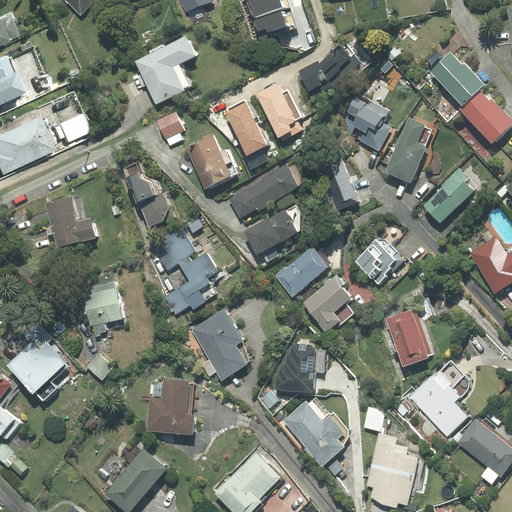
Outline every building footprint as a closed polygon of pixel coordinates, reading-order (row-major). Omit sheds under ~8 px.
[(63,0),(80,17),(97,0),(63,0)] [(216,0),(180,0),(186,15),(217,3),(216,0)] [(12,12),(0,16),(0,46),(23,36),(12,12)] [(289,36),(291,49),(300,47),(298,34),(289,36)] [(197,59),(188,39),(136,64),(158,107),(187,93),(186,90),(193,88),(180,67),(197,59)] [(339,85),(374,67),(360,42),(300,74),(314,99),(339,85)] [(474,73),(466,64),(464,66),(451,53),(431,73),(465,106),(487,84),(475,72),(474,73)] [(0,63),(0,62),(0,104),(15,98),(0,63)] [(278,84),(256,96),(281,142),(303,130),(278,84)] [(491,100),(485,94),(463,115),(494,147),(511,128),(511,112),(505,105),(502,109),(492,99),(491,100)] [(390,128),(382,124),(388,112),(369,102),(367,105),(355,99),(349,111),(350,112),(345,121),(352,134),(355,128),(361,131),(356,140),(379,151),(390,128)] [(262,128),(258,129),(246,102),(227,111),(249,160),(268,151),(268,149),(271,148),(262,128)] [(183,135),(186,133),(175,112),(157,122),(170,146),(185,138),(183,135)] [(77,115),(56,124),(64,144),(86,135),(77,115)] [(425,125),(409,118),(385,172),(410,183),(426,148),(424,147),(432,130),(424,126),(425,125)] [(0,135),(0,176),(52,155),(38,120),(0,135)] [(206,193),(235,180),(229,167),(234,165),(228,150),(223,152),(216,138),(187,151),(206,193)] [(341,156),(320,164),(338,210),(359,202),(341,156)] [(151,229),(177,220),(167,195),(157,199),(143,164),(125,171),(139,208),(143,206),(151,229)] [(257,211),(259,214),(304,189),(291,164),(231,198),(242,219),(257,211)] [(440,222),(473,190),(465,182),(469,179),(458,169),(441,185),(443,187),(424,205),(440,222)] [(91,195),(47,206),(58,249),(102,239),(91,195)] [(244,229),(256,256),(305,235),(293,208),(244,229)] [(494,293),(511,282),(511,252),(507,255),(496,237),(470,253),(494,293)] [(209,254),(194,263),(191,257),(197,254),(188,238),(181,242),(179,238),(164,247),(169,255),(163,259),(169,271),(179,265),(190,283),(166,297),(177,315),(191,307),(193,311),(205,304),(199,293),(215,284),(211,277),(219,272),(209,254)] [(376,239),(356,262),(378,284),(385,276),(384,274),(388,271),(391,274),(404,261),(385,239),(376,239)] [(275,275),(292,296),(328,267),(327,265),(330,263),(318,248),(314,251),(312,248),(286,269),(285,268),(275,275)] [(336,323),(338,326),(355,313),(347,304),(352,300),(341,286),(344,284),(337,275),(303,302),(326,331),(336,323)] [(129,325),(118,283),(82,291),(93,334),(129,325)] [(236,345),(242,341),(224,310),(191,330),(222,380),(247,364),(236,345)] [(411,310),(386,319),(403,366),(427,357),(427,356),(432,354),(417,312),(412,314),(411,310)] [(36,337),(6,367),(43,404),(73,374),(36,337)] [(327,350),(315,349),(312,345),(294,344),(276,375),(275,390),(313,392),(314,372),(325,373),(327,350)] [(117,368),(100,353),(87,369),(104,383),(117,368)] [(452,362),(450,361),(432,378),(431,376),(409,397),(447,436),(468,416),(454,402),(460,396),(462,396),(468,389),(469,380),(452,362)] [(1,379),(0,380),(0,435),(11,444),(26,425),(0,405),(0,404),(13,388),(1,379)] [(189,384),(189,381),(163,379),(161,399),(150,398),(147,430),(192,434),(193,415),(191,415),(194,384),(189,384)] [(331,415),(316,397),(308,403),(306,401),(283,421),(322,466),(325,463),(333,456),(344,447),(343,446),(349,437),(348,430),(334,413),(331,415)] [(475,420),(458,443),(501,476),(511,461),(511,444),(480,420),(479,422),(475,420)] [(412,488),(421,491),(424,479),(420,478),(424,461),(418,453),(407,451),(408,447),(396,444),(397,437),(379,433),(367,485),(374,487),(371,497),(383,505),(397,508),(398,503),(407,505),(412,488)] [(0,443),(0,461),(22,478),(31,466),(0,443)] [(127,511),(128,511),(166,469),(143,449),(105,493),(127,511)] [(283,479),(256,452),(214,494),(232,511),(255,511),(263,505),(260,502),(283,479)] [(343,468),(333,456),(325,463),(335,475),(343,468)] [(82,511),(72,503),(65,511),(82,511)]
